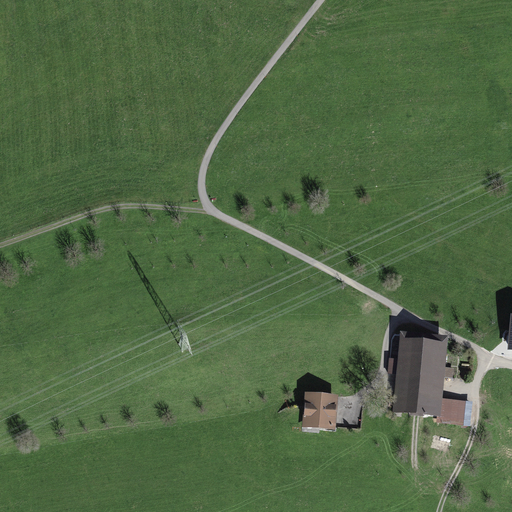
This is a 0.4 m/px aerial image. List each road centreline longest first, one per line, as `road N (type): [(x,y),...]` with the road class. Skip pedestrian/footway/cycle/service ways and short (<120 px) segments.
road 1 (unclassified): [(321,0),(214,144),(205,199),(212,210),(511,364)]
road 2 (track): [(212,210),(109,208),(0,245)]
road 3 (track): [(439,511),(473,435),(485,352)]
